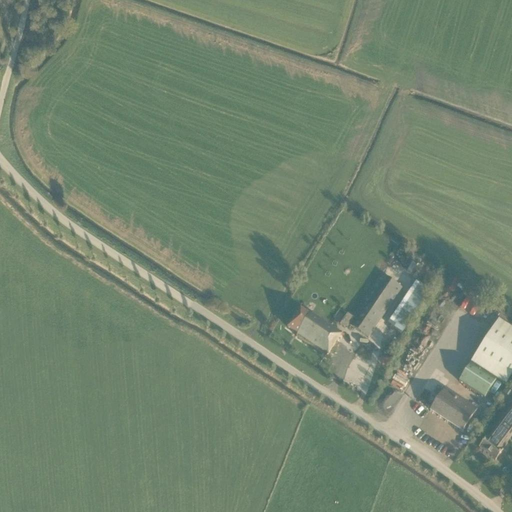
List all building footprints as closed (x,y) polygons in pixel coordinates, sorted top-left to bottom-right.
[(348,325),(368,339),(401,289),(381,275),(352,318),(347,314),(340,325),(346,329),(348,325)] [(394,328),(407,335),(433,291),(420,284),(394,328)] [(473,300),(467,310),(477,317),(483,307),(473,300)] [(312,314),(311,316),(301,310),(287,329),(298,336),(296,338),(326,357),(342,334),(312,314)] [(471,364),(505,386),(511,375),(511,330),(498,322),(471,364)] [(470,365),(458,383),(484,400),(496,382),(470,365)] [(393,386),(404,392),(409,384),(397,378),(393,386)] [(445,390),(430,412),(462,433),(477,411),(445,390)] [(506,403),(511,394),(505,390),(500,399),(506,403)] [(511,407),(494,431),(488,439),(487,438),(479,449),(495,462),(503,451),(502,450),(511,437),(511,407)]
